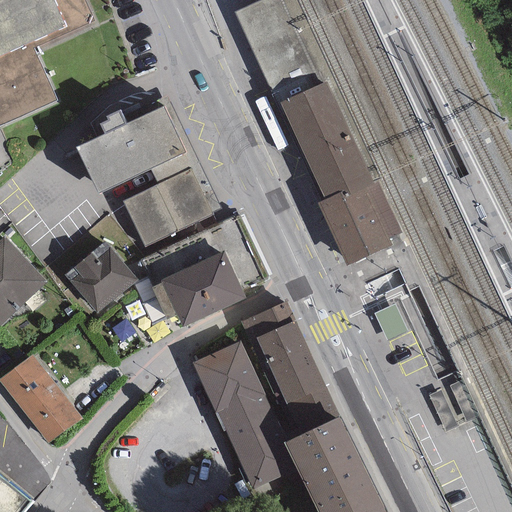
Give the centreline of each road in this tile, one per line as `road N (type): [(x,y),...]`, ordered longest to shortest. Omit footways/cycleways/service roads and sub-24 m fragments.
road 1 (residential): [(306,282),(177,348),(83,449),(67,483)]
road 2 (primary): [(306,282),(173,0)]
road 3 (primary): [(418,511),(306,282)]
